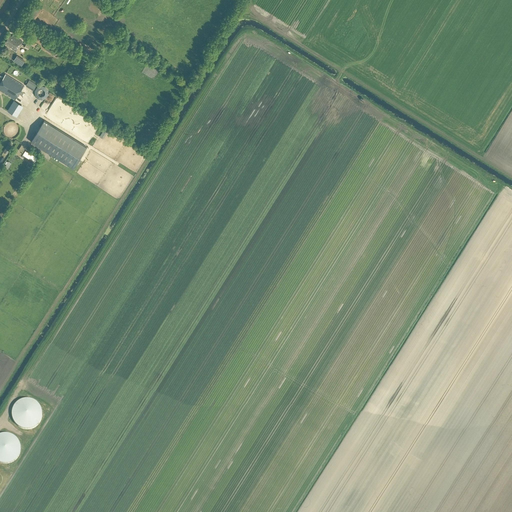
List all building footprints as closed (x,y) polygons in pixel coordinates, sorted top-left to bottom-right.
[(58,35),(56,33),(54,37),(66,45),(69,40),(59,34),(58,35)] [(16,51),(22,41),(18,38),(18,39),(16,37),(12,34),(11,35),(9,34),(4,42),(6,43),(6,44),(10,47),(10,46),(12,47),(11,48),(16,51)] [(28,48),(33,41),(28,38),(23,45),(28,48)] [(54,54),(59,47),(50,41),(48,43),(47,42),(44,47),(54,54)] [(89,53),(78,46),(75,50),(87,57),(89,53)] [(3,77),(0,74),(0,89),(15,99),(23,85),(5,73),(3,77)] [(29,80),(26,85),(33,90),(36,84),(29,80)] [(76,169),(79,164),(77,163),(87,147),(45,121),(32,142),(76,169)] [(25,152),(23,156),(35,164),(37,160),(25,152)] [(36,403),(32,401),(28,400),(23,400),(19,402),(16,405),(14,408),(12,412),(12,417),(13,421),(15,424),(18,427),(22,429),(26,430),(31,430),(35,428),(38,425),(40,422),(42,418),(42,414),(41,409),(39,406),(36,403)] [(9,434),(5,434),(2,435),(0,435),(0,463),(1,463),(4,464),(8,464),(11,463),(14,462),(17,459),(19,456),(20,453),(21,450),(21,446),(19,443),(18,440),(15,437),(12,436),(9,434)]
